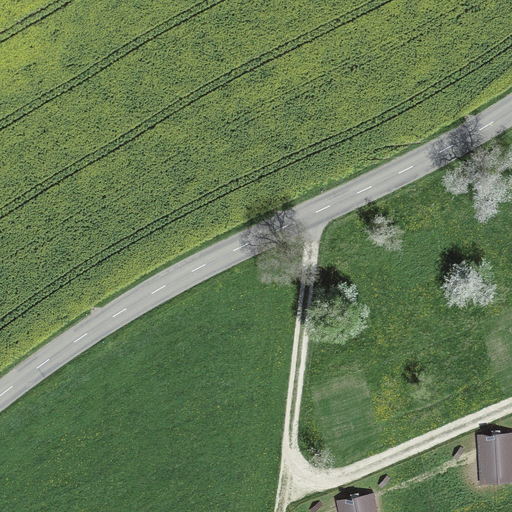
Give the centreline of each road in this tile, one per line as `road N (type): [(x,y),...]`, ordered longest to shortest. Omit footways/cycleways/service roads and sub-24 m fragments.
road 1 (tertiary): [(511,109),(409,168),(153,291),(0,395)]
road 2 (track): [(511,406),(311,487),(280,471),(314,211)]
